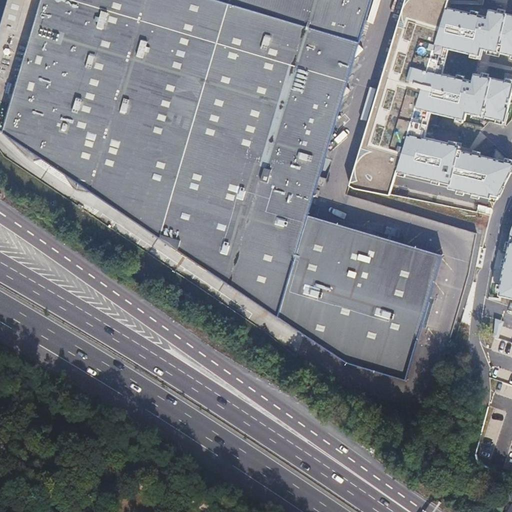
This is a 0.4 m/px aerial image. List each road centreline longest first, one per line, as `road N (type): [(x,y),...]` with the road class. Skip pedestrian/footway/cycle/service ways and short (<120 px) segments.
road 1 (motorway): [(396,511),(0,270)]
road 2 (motorway): [(412,511),(375,474),(75,261)]
road 3 (motorway): [(0,311),(328,511)]
road 4 (residential): [(465,460),(479,422),(482,382),(473,345),(480,290),(511,194)]
